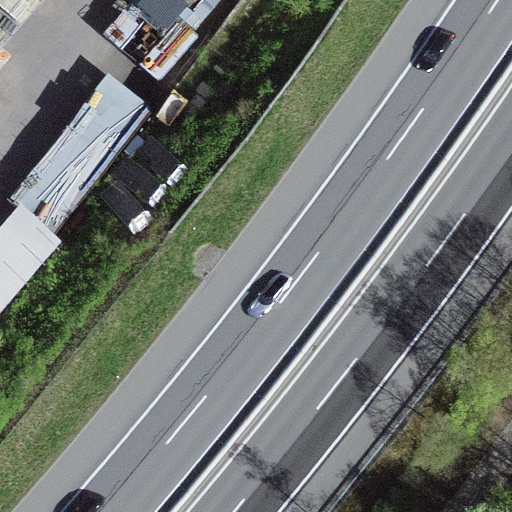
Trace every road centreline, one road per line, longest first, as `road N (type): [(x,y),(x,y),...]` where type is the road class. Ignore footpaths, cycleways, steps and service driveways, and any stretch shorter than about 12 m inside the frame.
road 1 (motorway): [(496,0),(284,295),(107,511)]
road 2 (motorway): [(232,511),(511,145)]
